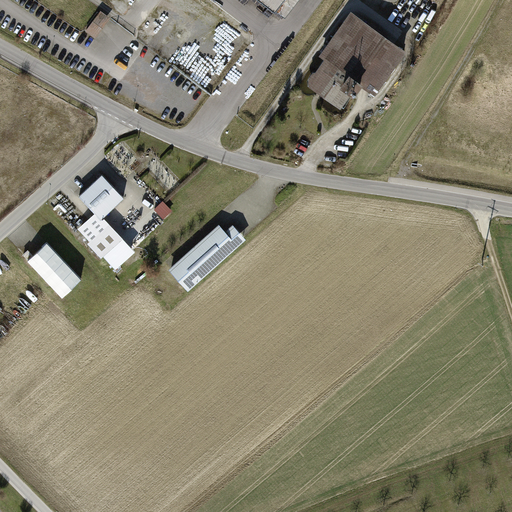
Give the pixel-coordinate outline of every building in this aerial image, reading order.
[(283,0),(263,0),(276,10),(283,0)] [(407,48),(350,8),(318,54),(323,58),(306,82),(342,108),(361,81),(376,92),(407,48)] [(98,11),(90,32),(101,36),(110,15),(98,11)] [(103,174),(79,195),(95,212),(102,219),(105,216),(125,197),(103,174)] [(125,238),(105,216),(102,219),(95,212),(77,228),(90,241),(88,243),(102,259),(125,238)] [(232,231),(225,224),(175,269),(196,292),(254,239),(240,224),(232,231)] [(90,279),(53,242),(35,260),(71,297),(90,279)]
